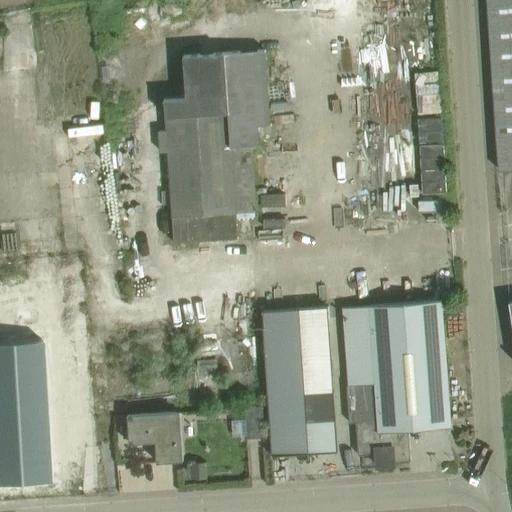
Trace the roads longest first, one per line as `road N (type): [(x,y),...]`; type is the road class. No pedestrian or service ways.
road 1 (unclassified): [(494,492),(460,0)]
road 2 (unclassified): [(194,511),(494,492)]
